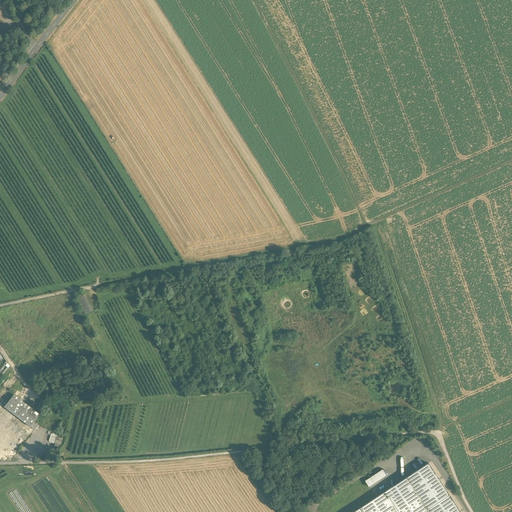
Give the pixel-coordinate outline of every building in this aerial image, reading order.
[(92,311),(84,294),(76,298),(84,315),(92,311)] [(30,427),(40,415),(14,395),(4,407),(30,427)] [(35,422),(31,427),(35,430),(39,425),(35,422)] [(63,439),(57,437),(54,444),(55,444),(59,445),(60,446),(63,439)] [(460,511),(428,463),(360,508),(354,511),(460,511)] [(382,470),(365,481),(368,487),(386,475),(382,470)]
